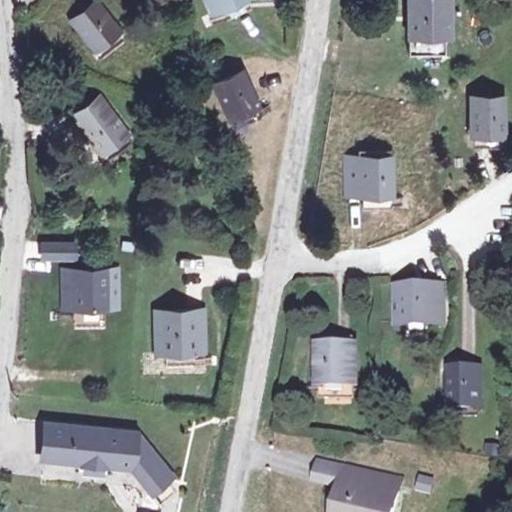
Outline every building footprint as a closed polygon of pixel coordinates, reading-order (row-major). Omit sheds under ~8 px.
[(104,0),(88,14),(118,51),(135,36),(104,0)] [(235,7),(231,0),(217,0),(223,12),(235,7)] [(448,0),(413,0),(413,51),(448,51),(448,0)] [(248,76),(229,85),(244,119),(263,110),(248,76)] [(497,101),(476,99),(477,136),(497,136),(497,101)] [(117,107),(101,121),(127,153),(143,140),(117,107)] [(392,156),(347,158),(349,195),(365,194),(366,207),(394,206),(392,156)] [(42,242),(43,262),(76,260),(74,240),(42,242)] [(248,252),(259,253),(260,249),(259,241),(248,241),(248,252)] [(117,272),(80,261),(74,280),(90,285),(85,303),(106,309),(117,272)] [(90,285),(74,280),(69,298),(85,303),(90,285)] [(447,294),(397,295),(398,332),(448,332),(447,294)] [(205,309),(152,312),(155,355),(207,352),(205,309)] [(353,355),(328,353),(326,407),(350,409),(353,355)] [(479,378),(459,377),(458,414),(478,414),(479,378)] [(139,432),(50,419),(46,443),(71,447),(70,457),(134,467),(139,432)] [(171,477),(139,432),(134,467),(151,491),(171,477)] [(345,493),(349,476),(322,471),(318,487),(345,493)] [(397,511),(403,488),(349,476),(345,493),(340,511),(397,511)] [(418,494),(433,496),(436,479),(420,476),(418,494)] [(174,511),(176,497),(161,496),(159,511),(174,511)]
